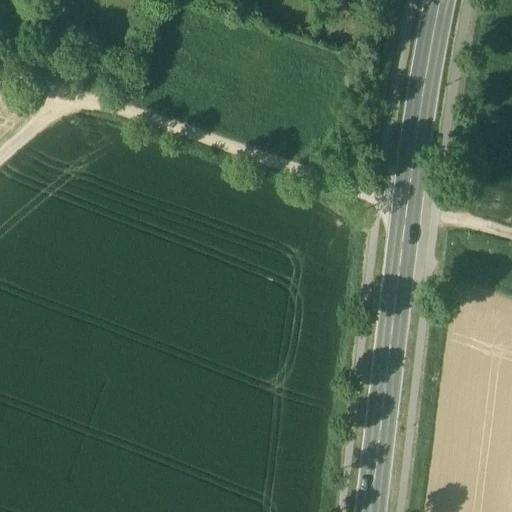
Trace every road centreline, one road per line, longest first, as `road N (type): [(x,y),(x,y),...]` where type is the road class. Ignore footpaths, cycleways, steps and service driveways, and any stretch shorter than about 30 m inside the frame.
road 1 (primary): [(370,511),(439,0)]
road 2 (track): [(79,93),(511,238)]
